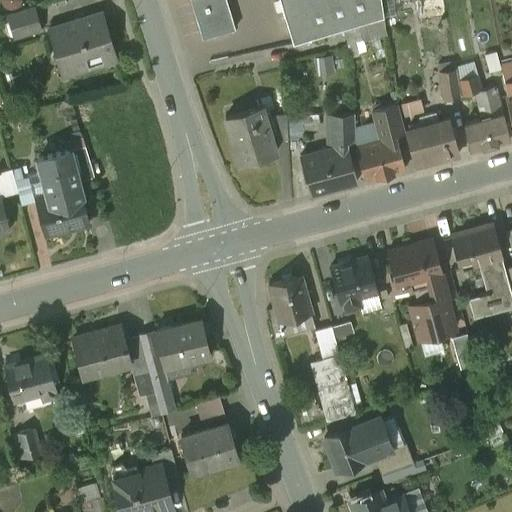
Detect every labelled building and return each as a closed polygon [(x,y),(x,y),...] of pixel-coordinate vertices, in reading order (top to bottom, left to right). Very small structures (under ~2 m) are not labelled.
[(191,0),(203,37),(236,28),(227,0),(191,0)] [(280,0),(293,43),(361,23),(383,16),(384,16),(381,0),(280,0)] [(35,5),(8,13),(15,38),(42,30),(35,5)] [(103,11),(49,27),(60,65),(95,55),(98,64),(117,58),(103,11)] [(383,16),(361,23),(366,39),(386,32),(383,16)] [(496,51),(485,54),(490,71),(501,68),(496,51)] [(511,60),(501,63),(504,75),(504,76),(508,94),(511,93),(511,60)] [(456,67),(440,70),(445,97),(461,94),(456,67)] [(477,72),(458,78),(463,94),(475,90),(481,88),(477,72)] [(481,88),(475,90),(480,107),(474,108),(477,118),(503,111),(496,84),(481,88)] [(406,112),(425,108),(423,96),(403,100),(406,112)] [(399,103),(373,111),(381,138),(398,133),(404,131),(399,103)] [(262,104),(226,115),(240,162),(276,151),(273,139),(265,114),(262,104)] [(477,118),(465,122),(471,149),(510,139),(503,111),(477,118)] [(287,112),(265,114),(273,139),(276,137),(289,137),(289,136),(287,113),(287,112)] [(303,112),(287,113),(289,136),(304,136),(303,112)] [(357,140),(354,112),(329,112),(330,146),(349,143),(357,140)] [(449,117),(406,129),(416,164),(460,152),(449,117)] [(381,138),(357,145),(365,179),(406,167),(398,133),(381,138)] [(330,146),(329,147),(300,155),(311,194),(358,181),(349,143),(330,146)] [(85,144),(70,148),(78,179),(95,175),(85,144)] [(70,148),(38,156),(42,171),(48,194),(37,197),(36,197),(37,199),(46,234),(64,229),(64,228),(88,222),(90,222),(80,185),(80,186),(78,179),(70,148)] [(42,171),(24,176),(21,165),(12,168),(18,191),(21,204),(37,199),(36,197),(37,197),(48,194),(42,171)] [(12,166),(0,169),(0,189),(1,194),(1,195),(18,191),(12,168),(12,166)] [(1,194),(0,194),(0,231),(10,229),(1,195),(1,194)] [(494,223),(451,234),(460,268),(479,264),(500,258),(503,257),(494,223)] [(433,237),(388,250),(397,283),(411,279),(413,286),(429,282),(431,281),(441,278),(444,277),(433,237)] [(369,255),(331,265),(340,299),(344,298),(347,307),(360,303),(358,294),(378,289),(369,255)] [(500,258),(479,264),(486,291),(479,292),(480,296),(469,299),(474,317),(511,306),(511,303),(503,268),(500,258)] [(511,265),(503,268),(511,303),(511,265)] [(301,274),(269,282),(279,320),(311,311),(312,311),(301,274)] [(454,328),(441,278),(431,281),(429,282),(433,298),(412,304),(421,337),(454,328)] [(311,311),(279,320),(283,334),(308,327),(306,320),(314,318),(312,311),(311,311)] [(201,317),(155,328),(164,365),(182,360),(183,360),(193,358),(211,353),(201,317)] [(332,323),(315,328),(323,358),(324,359),(340,354),(332,323)] [(121,324),(72,337),(82,374),(83,373),(82,369),(113,361),(114,365),(130,361),(131,360),(125,337),(121,324)] [(155,328),(139,332),(139,333),(149,369),(150,369),(151,374),(165,370),(163,365),(164,365),(155,328)] [(467,332),(452,336),(461,367),(476,363),(467,332)] [(149,369),(139,333),(125,337),(131,360),(130,361),(139,395),(155,390),(149,369)] [(46,352),(4,364),(14,398),(42,391),(43,398),(57,394),(55,387),(56,387),(46,352)] [(340,354),(324,359),(323,358),(311,361),(327,419),(356,411),(340,354)] [(182,360),(164,365),(167,376),(196,369),(193,358),(183,360),(182,361),(182,360)] [(165,370),(151,374),(150,369),(149,369),(155,390),(158,400),(173,396),(167,376),(164,365),(163,365),(165,370)] [(219,394),(197,401),(203,422),(225,415),(219,394)] [(173,396),(158,400),(161,412),(176,407),(173,396)] [(377,417),(322,436),(334,470),(374,455),(389,450),(388,447),(377,417)] [(227,421),(181,435),(192,471),(211,465),(211,464),(236,456),(236,457),(238,457),(227,421)] [(34,426),(16,431),(23,456),(41,452),(34,426)] [(405,441),(388,447),(389,450),(374,455),(380,473),(413,462),(405,441)] [(171,447),(150,453),(154,464),(161,462),(165,477),(178,473),(171,447)] [(154,464),(112,476),(121,511),(152,511),(173,506),(165,477),(161,462),(154,464)] [(381,488),(350,500),(354,511),(390,511),(386,500),(381,488)] [(411,511),(404,493),(386,500),(390,511),(411,511)] [(101,511),(97,496),(81,501),(84,511),(101,511)]
